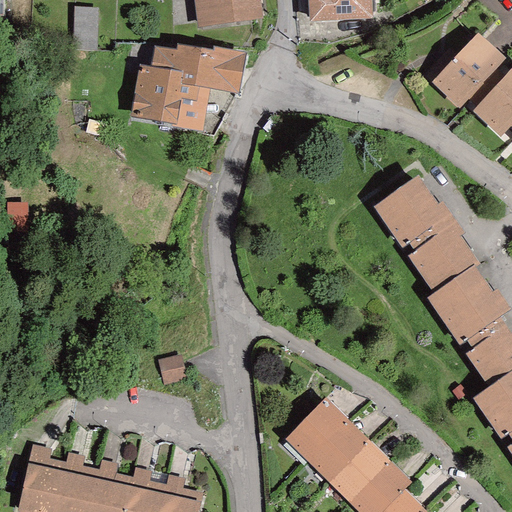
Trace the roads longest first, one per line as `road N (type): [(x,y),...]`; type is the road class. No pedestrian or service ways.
road 1 (residential): [(270,82),(243,118),(218,230),(246,511)]
road 2 (residential): [(270,82),(443,143),(511,197)]
